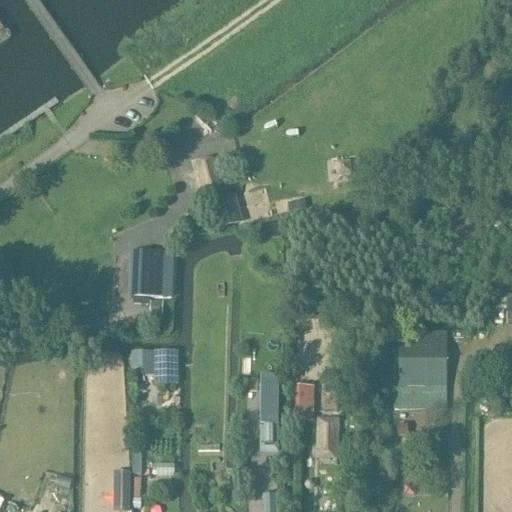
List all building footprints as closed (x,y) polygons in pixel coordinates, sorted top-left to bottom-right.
[(351,162),(338,164),(340,176),(352,175),(351,162)] [(215,169),(199,173),(205,195),(221,191),(215,169)] [(115,207),(4,273),(4,291),(64,275),(115,207)] [(332,265),(324,249),(330,314),(370,273),(377,291),(382,263),(391,273),(391,244),(332,265)] [(130,274),(129,292),(154,293),(155,275),(130,274)] [(400,334),(398,413),(422,413),(422,390),(447,390),(447,334),(400,334)] [(153,355),(133,355),(133,365),(133,378),(153,378),(153,355)] [(156,359),(156,376),(176,377),(177,367),(177,356),(156,355),(156,359)] [(262,429),(261,450),(278,450),(279,429),(280,380),(263,379),(262,429)] [(293,389),(293,422),(312,423),(312,389),(293,389)] [(335,408),(334,393),(323,393),(324,409),(335,408)] [(447,411),(447,393),(422,393),(423,412),(447,411)] [(338,423),(318,422),(317,460),(338,461),(338,423)] [(408,426),(397,427),(398,438),(408,438),(408,426)] [(157,466),(157,478),(174,479),(174,466),(157,466)] [(142,480),(134,480),(133,499),(141,500),(142,480)] [(129,482),(114,481),(114,496),(129,496),(129,482)]
